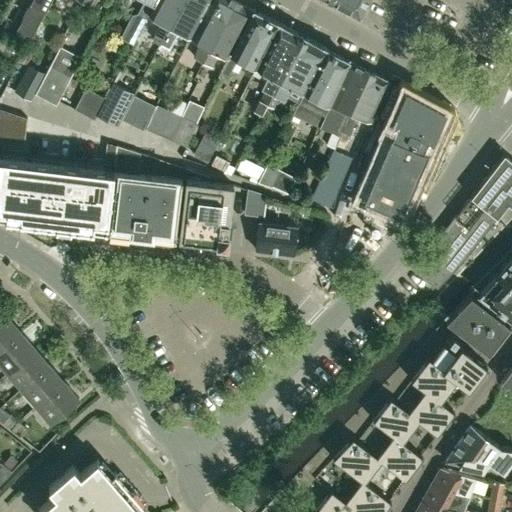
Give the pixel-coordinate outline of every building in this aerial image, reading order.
[(38,25),(50,0),(31,0),(30,3),(28,5),(26,7),(25,10),(24,12),(23,15),(22,17),(21,20),(15,32),(30,40),(38,25)] [(143,0),(137,12),(132,14),(120,36),(132,42),(144,20),(154,1),(153,1),(153,0),(143,0)] [(160,40),(181,0),(155,0),(149,14),(161,21),(153,36),(160,40)] [(185,43),(208,0),(181,0),(160,40),(168,45),(173,37),(185,43)] [(203,60),(233,0),(210,0),(192,37),(201,42),(193,55),(203,60)] [(240,2),(236,0),(233,0),(203,60),(212,65),(219,51),(228,56),(253,9),(239,2),(240,2)] [(332,0),(331,3),(360,19),(369,0),(332,0)] [(256,64),(279,22),(254,9),(253,9),(228,56),(220,72),(228,76),(239,55),(256,64)] [(266,103),(302,35),(279,22),(256,64),(252,72),(265,78),(261,87),(265,89),(260,99),(266,103)] [(298,100),(325,47),(302,35),(266,103),(273,107),(279,96),(283,98),(286,93),(298,100)] [(327,103),(348,58),(325,47),(298,100),(312,107),(305,120),(318,126),(328,103),(327,103)] [(368,69),(350,60),(319,126),(332,132),(326,145),(332,148),(349,111),(368,69)] [(44,73),(30,65),(15,91),(30,100),(44,73)] [(49,66),(35,93),(56,104),(58,100),(70,77),(49,66)] [(388,80),(368,69),(349,111),(332,148),(334,149),(332,151),(342,155),(342,153),(359,115),(370,120),(388,80)] [(105,98),(97,114),(117,124),(134,93),(116,84),(109,97),(106,96),(105,98)] [(94,119),(97,114),(105,98),(86,87),(74,108),(94,119)] [(391,134),(363,198),(363,199),(366,200),(366,199),(386,208),(400,214),(415,178),(421,166),(427,151),(422,148),(427,136),(432,138),(436,129),(441,117),(444,109),(405,88),(391,121),(397,123),(393,131),(391,135),(391,134)] [(156,105),(134,93),(121,118),(143,129),(156,105)] [(222,96),(204,149),(219,154),(237,101),(222,96)] [(266,103),(260,99),(258,98),(252,108),(261,113),(266,103)] [(145,127),(169,138),(180,116),(156,105),(145,127)] [(0,108),(0,139),(24,142),(27,117),(0,108)] [(189,137),(195,123),(180,116),(169,138),(185,145),(189,137)] [(107,229),(150,234),(174,237),(181,178),(138,173),(140,152),(116,145),(117,145),(107,229)] [(352,157),(342,153),(342,155),(332,151),(328,161),(347,169),(352,157)] [(413,267),(412,268),(437,287),(458,265),(465,256),(508,202),(511,205),(511,159),(504,153),(470,196),(413,267)] [(106,229),(107,229),(114,170),(102,169),(0,156),(0,216),(7,217),(8,217),(9,210),(20,212),(19,219),(20,220),(35,221),(36,221),(37,214),(48,215),(47,223),(55,224),(70,226),(78,226),(78,227),(79,219),(90,220),(89,228),(90,228),(106,230),(106,229)] [(250,179),(258,183),(267,164),(259,160),(256,167),(250,179)] [(328,161),(324,170),(343,178),(347,169),(328,161)] [(295,193),(301,175),(284,169),(278,186),(295,193)] [(338,187),(343,178),(324,170),(320,180),(338,187)] [(185,178),(178,238),(217,243),(226,245),(227,235),(233,184),(185,178)] [(320,180),(316,189),(334,197),(338,187),(320,180)] [(330,206),(334,197),(316,189),(312,198),(320,202),(330,206)] [(248,190),(245,212),(261,214),(263,194),(248,190)] [(255,248),(293,253),(297,228),(258,223),(255,248)] [(511,257),(479,293),(511,318),(511,257)] [(471,338),(475,333),(492,310),(470,293),(446,318),(471,338)] [(492,354),(495,349),(511,327),(511,325),(492,310),(475,333),(471,338),(492,354)] [(0,349),(21,331),(6,314),(0,319),(0,349)] [(21,331),(0,349),(0,363),(7,372),(35,347),(21,331)] [(48,342),(54,356),(72,349),(66,334),(48,342)] [(382,511),(391,501),(365,481),(381,460),(405,479),(422,456),(403,441),(419,420),(436,434),(454,411),(441,401),(456,380),(468,389),(486,365),(461,345),(443,368),(428,357),(411,380),(424,390),(408,411),(390,397),(373,420),(392,435),(377,456),(352,437),(332,458),(361,480),(345,500),(331,490),(313,511),(284,511),(283,511),(382,511)] [(22,388),(49,364),(35,347),(7,372),(22,388)] [(49,364),(22,388),(36,404),(64,380),(49,364)] [(511,365),(501,381),(511,389),(511,365)] [(64,380),(36,404),(51,421),(78,397),(64,380)] [(1,407),(0,407),(0,420),(3,423),(10,414),(1,407)] [(18,421),(11,429),(21,436),(27,428),(18,421)] [(470,424),(444,460),(481,470),(488,461),(504,472),(511,458),(511,447),(510,446),(499,445),(470,424)] [(55,494),(38,509),(39,510),(40,511),(143,511),(141,509),(144,505),(143,504),(130,489),(129,487),(116,473),(114,471),(111,474),(98,459),(97,458),(80,472),(73,465),(48,486),(55,494)] [(440,466),(430,484),(469,492),(476,476),(440,466)] [(488,500),(500,502),(503,483),(491,480),(488,500)] [(462,509),(469,492),(430,484),(420,500),(456,508),(462,509)] [(420,500),(413,511),(453,511),(456,508),(420,500)] [(498,511),(500,502),(488,500),(486,511),(498,511)]
